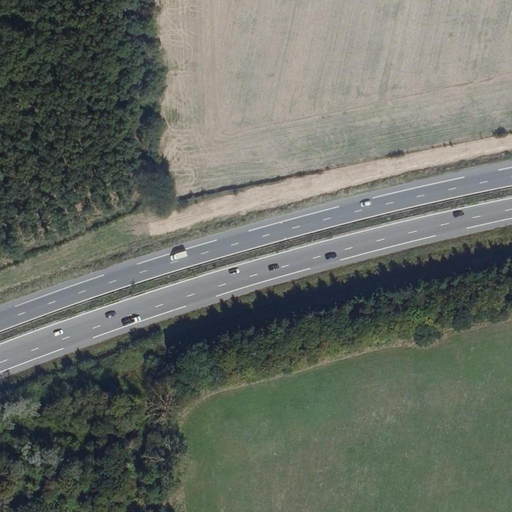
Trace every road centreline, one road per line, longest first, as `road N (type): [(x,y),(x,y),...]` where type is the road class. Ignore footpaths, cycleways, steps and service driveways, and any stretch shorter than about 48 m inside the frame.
road 1 (trunk): [(0,360),(280,268),(511,211)]
road 2 (trunk): [(511,177),(268,235),(0,324)]
